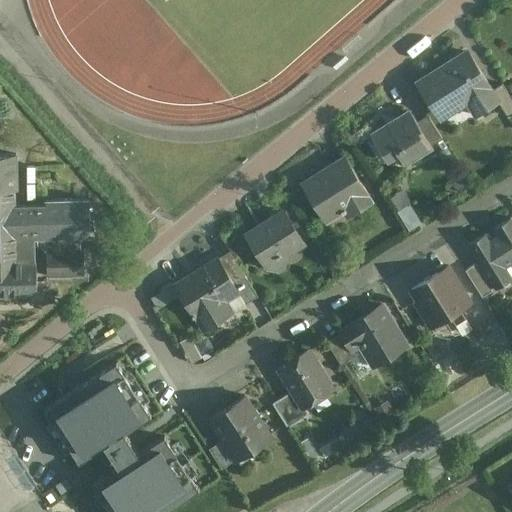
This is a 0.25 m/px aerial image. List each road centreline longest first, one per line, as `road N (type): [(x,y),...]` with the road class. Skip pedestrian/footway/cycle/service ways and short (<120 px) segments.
road 1 (residential): [(119,286),(190,392),(511,195)]
road 2 (residential): [(119,286),(481,0)]
road 3 (primary): [(511,391),(333,511)]
road 4 (residential): [(0,380),(119,286)]
